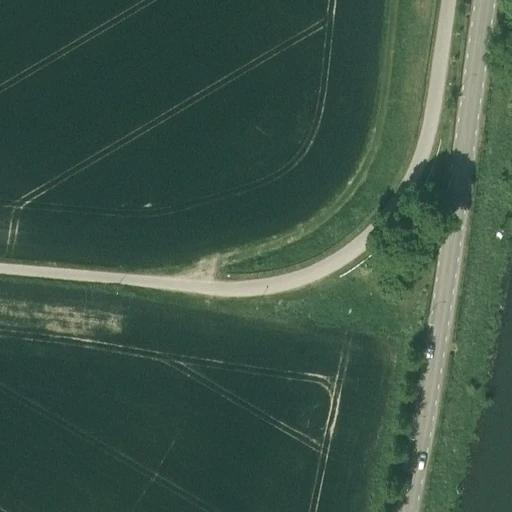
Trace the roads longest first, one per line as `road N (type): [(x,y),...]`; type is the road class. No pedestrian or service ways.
road 1 (unclassified): [(0,266),(222,286),(306,273),(338,257),(389,211),(421,160),(449,0)]
road 2 (tertiary): [(404,511),(486,0)]
